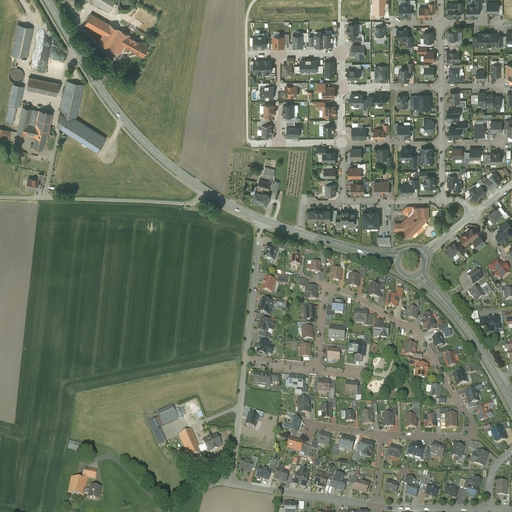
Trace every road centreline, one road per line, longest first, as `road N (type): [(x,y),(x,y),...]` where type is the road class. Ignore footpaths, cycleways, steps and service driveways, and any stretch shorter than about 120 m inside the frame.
road 1 (residential): [(382,434),(460,435),(474,424),(411,328),(325,285)]
road 2 (tertiary): [(47,0),(115,109),(205,190)]
road 3 (unclassified): [(205,190),(190,203),(0,197)]
road 4 (tertiary): [(260,218),(397,259)]
road 5 (unclassified): [(260,218),(244,360)]
road 6 (tertiary): [(419,274),(499,381)]
road 7 (unclassified): [(244,360),(229,484)]
